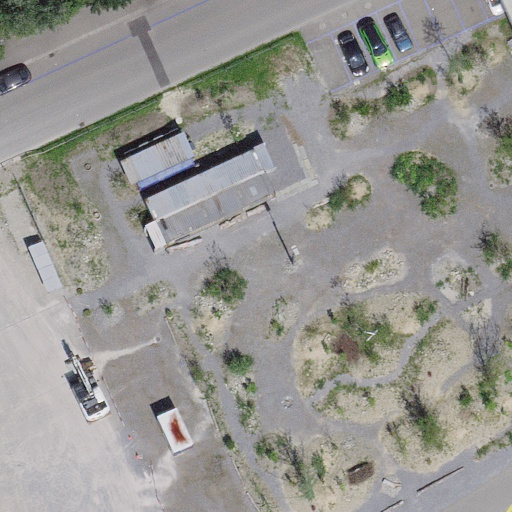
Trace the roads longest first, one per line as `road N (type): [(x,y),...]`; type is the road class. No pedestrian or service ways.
road 1 (tertiary): [(296,0),(0,134)]
road 2 (unknown): [(0,309),(90,511)]
